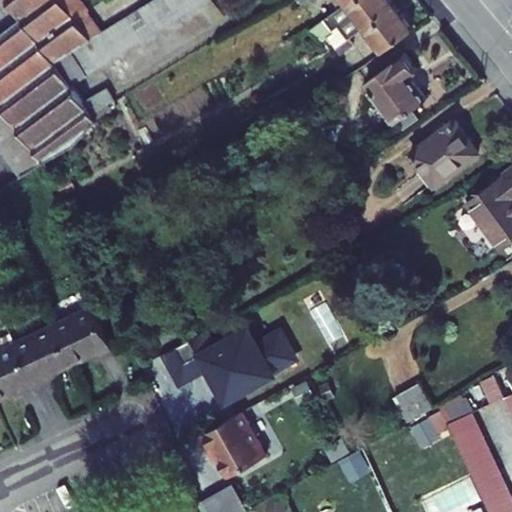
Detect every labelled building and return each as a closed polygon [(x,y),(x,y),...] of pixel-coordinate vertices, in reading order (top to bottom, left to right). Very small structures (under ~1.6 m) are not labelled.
[(8,0),(23,19),(54,61),(72,50),(84,42),(91,38),(76,18),(61,0),(8,0)] [(87,11),(89,10),(80,0),(61,0),(76,18),(87,11)] [(166,25),(177,18),(165,0),(153,0),(151,1),(166,25)] [(165,0),(177,18),(188,11),(181,0),(165,0)] [(181,0),(188,11),(199,4),(196,0),(181,0)] [(366,27),(395,5),(391,0),(351,0),(340,8),(312,29),(321,40),(340,26),(349,38),(366,27)] [(351,0),(333,0),(340,8),(351,0)] [(155,32),(166,25),(151,1),(140,8),(155,32)] [(384,51),(413,29),(395,5),(366,27),(384,51)] [(144,39),(155,32),(140,8),(129,15),(144,39)] [(76,18),(91,38),(95,36),(102,32),(87,11),(76,18)] [(132,46),(144,39),(129,15),(118,22),(132,46)] [(54,61),(23,19),(15,25),(0,36),(0,101),(7,110),(14,121),(22,131),(30,142),(45,162),(75,144),(97,120),(92,113),(83,101),(71,85),(54,61)] [(121,52),(132,46),(118,22),(107,29),(121,52)] [(110,59),(121,52),(107,29),(102,32),(95,36),(110,59)] [(99,66),(110,59),(95,36),(91,38),(84,42),(99,66)] [(337,48),(341,54),(354,44),(349,38),(337,48)] [(72,50),(87,73),(99,66),(84,42),(72,50)] [(71,85),(88,74),(87,73),(72,50),(54,61),(71,85)] [(398,121),(428,99),(411,76),(419,69),(406,53),(368,81),(398,121)] [(83,101),(92,113),(114,100),(107,88),(83,101)] [(0,115),(0,131),(14,121),(7,110),(0,115)] [(436,185),(480,151),(456,119),(412,153),(436,185)] [(0,131),(0,147),(0,148),(22,131),(14,121),(0,131)] [(0,148),(8,158),(30,142),(22,131),(0,148)] [(8,158),(21,176),(45,162),(30,142),(8,158)] [(511,167),(467,200),(503,249),(511,242),(511,167)] [(55,325),(73,363),(96,352),(97,356),(113,348),(94,307),(55,325)] [(166,342),(179,335),(169,317),(156,325),(166,342)] [(16,343),(36,385),(52,377),(50,374),(73,363),(55,325),(16,343)] [(206,330),(167,352),(182,380),(209,365),(228,400),(276,373),(274,369),(296,357),(281,331),(255,346),(247,331),(243,333),(241,330),(215,345),(206,330)] [(0,351),(0,397),(19,388),(21,392),(36,385),(16,343),(0,351)] [(511,368),(486,379),(494,397),(511,389),(511,368)] [(409,421),(434,407),(420,382),(395,396),(409,421)] [(200,435),(208,450),(214,447),(230,476),(268,454),(244,411),(200,435)] [(455,435),(479,424),(474,412),(449,423),(455,435)] [(461,447),(485,436),(479,424),(455,435),(461,447)] [(467,459),(491,448),(485,436),(461,447),(467,459)] [(472,471),(497,460),(491,448),(467,459),(472,471)] [(478,483),(502,472),(497,460),(472,471),(478,483)] [(483,495),(508,483),(502,472),(478,483),(483,495)] [(489,507),(511,496),(511,492),(508,483),(483,495),(489,507)] [(507,511),(511,510),(511,496),(489,507),(491,511),(507,511)]
